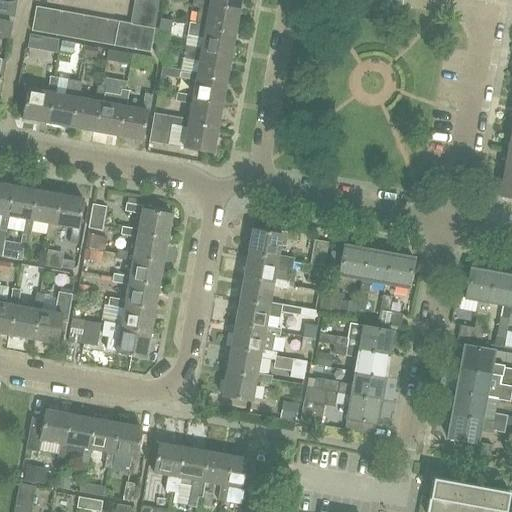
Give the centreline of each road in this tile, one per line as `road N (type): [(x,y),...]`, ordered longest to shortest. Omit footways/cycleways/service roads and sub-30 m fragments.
road 1 (residential): [(0,365),(152,392),(171,384),(182,372),(208,195)]
road 2 (residential): [(405,0),(483,15),(446,223)]
road 3 (residential): [(0,144),(25,0),(118,0)]
road 4 (residential): [(405,458),(446,223)]
road 5 (residential): [(208,195),(185,177),(0,144)]
road 6 (residential): [(446,223),(279,193),(267,176)]
road 7 (residential): [(267,176),(262,150),(294,0)]
